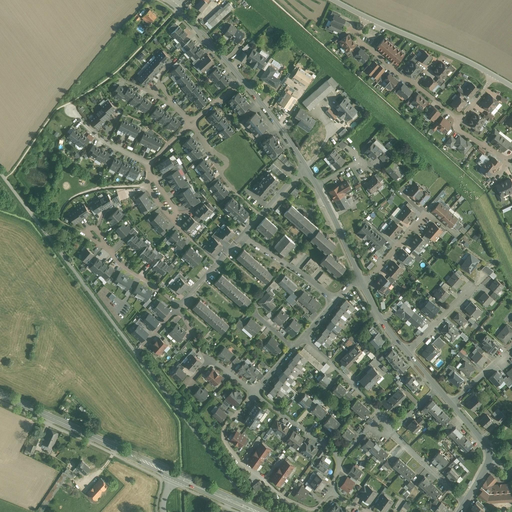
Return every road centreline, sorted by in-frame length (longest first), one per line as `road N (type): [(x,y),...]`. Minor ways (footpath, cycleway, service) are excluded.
road 1 (residential): [(254,393),(226,423),(226,443),(282,497),(307,509),(333,491)]
road 2 (primary): [(0,394),(174,475)]
road 3 (residential): [(366,19),(494,74)]
